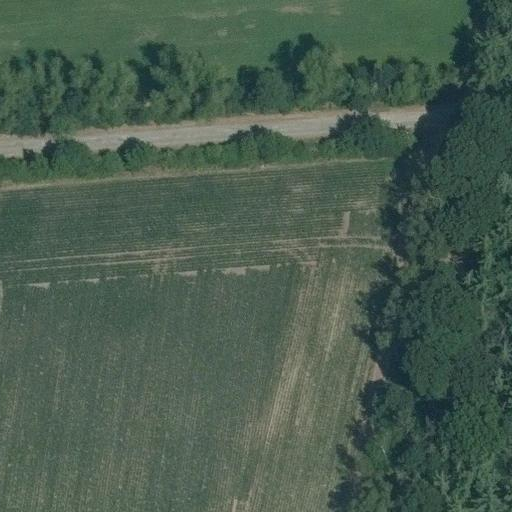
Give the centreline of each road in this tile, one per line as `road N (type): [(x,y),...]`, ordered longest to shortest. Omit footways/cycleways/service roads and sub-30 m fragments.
road 1 (unclassified): [(0,154),(511,113)]
road 2 (track): [(447,118),(429,167),(357,511)]
